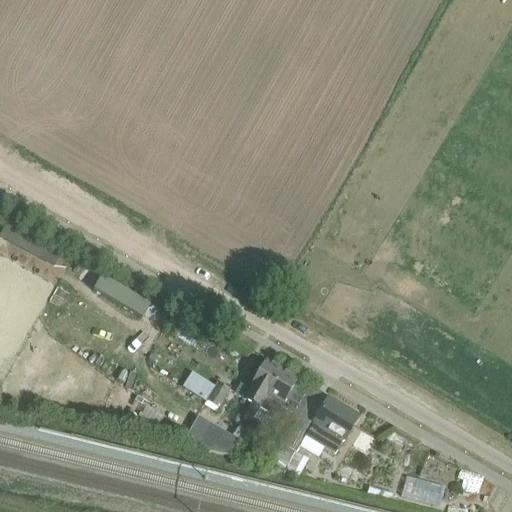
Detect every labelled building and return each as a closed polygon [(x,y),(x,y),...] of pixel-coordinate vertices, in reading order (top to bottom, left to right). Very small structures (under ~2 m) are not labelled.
[(0,219),(0,239),(35,268),(32,272),(37,277),(51,260),(0,219)] [(101,277),(92,292),(142,321),(151,307),(101,277)] [(241,387),(236,395),(244,400),(251,404),(244,416),(253,421),(260,410),(267,397),(269,392),(282,371),(267,363),(257,380),(249,392),(241,387)] [(260,410),(253,421),(268,431),(273,422),(282,406),(300,416),(315,391),(297,381),(282,371),(269,392),(267,397),(260,410)] [(219,384),(206,405),(216,412),(229,391),(219,384)] [(300,416),(283,445),(297,453),(299,449),(317,460),(324,449),(335,456),(335,455),(343,442),(344,443),(348,435),(359,418),(328,399),(315,391),(300,416)] [(227,434),(215,453),(231,457),(240,441),(227,434)]
